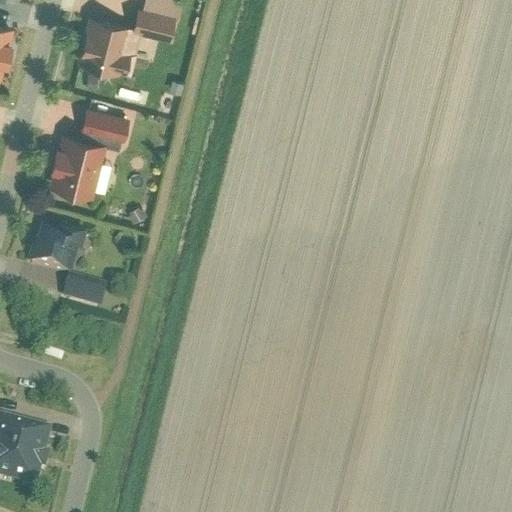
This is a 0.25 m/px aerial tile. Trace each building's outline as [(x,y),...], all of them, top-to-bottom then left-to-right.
[(91,8),(77,58),(125,71),(138,21),(91,8)] [(0,77),(3,78),(21,22),(0,15),(0,77)] [(76,117),(126,134),(131,119),(81,102),(76,117)] [(51,179),(94,193),(111,143),(67,129),(51,179)] [(23,265),(75,282),(94,225),(42,209),(23,265)] [(70,299),(104,310),(109,293),(75,282),(70,299)] [(0,422),(0,471),(39,484),(55,435),(1,418),(0,422)]
